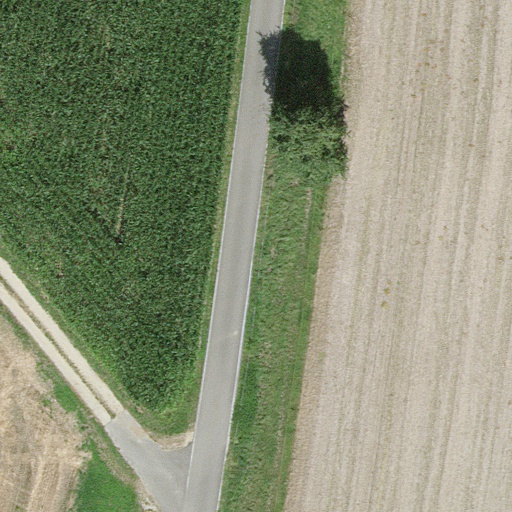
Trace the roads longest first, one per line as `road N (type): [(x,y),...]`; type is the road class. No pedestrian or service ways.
road 1 (track): [(199,511),(269,0)]
road 2 (track): [(200,503),(63,362),(0,283)]
